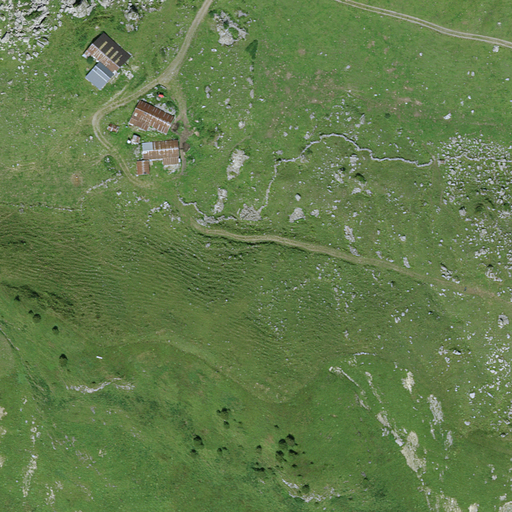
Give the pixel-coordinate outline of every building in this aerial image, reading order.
[(127,57),(103,36),(89,51),(113,72),(127,57)] [(99,65),(89,77),(100,86),(110,75),(99,65)] [(174,118),(140,102),(130,123),(146,131),(149,126),(166,134),(174,118)] [(177,141),(142,144),(144,160),(163,159),(164,165),(178,164),(177,141)] [(148,161),(137,161),(138,175),(149,174),(148,161)]
